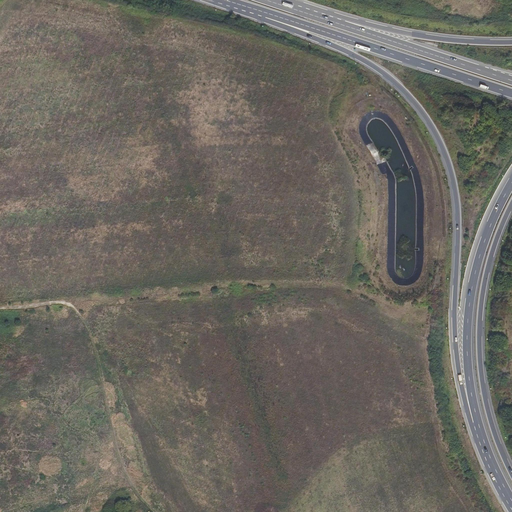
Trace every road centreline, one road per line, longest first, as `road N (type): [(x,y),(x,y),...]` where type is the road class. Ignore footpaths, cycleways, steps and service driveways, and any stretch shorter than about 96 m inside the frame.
road 1 (motorway): [(265,15),(394,80),(442,145),(457,200),(454,331),(462,390),(511,511)]
road 2 (motorway): [(511,177),(478,252),(466,330),(476,415),(511,500)]
road 3 (motorway): [(511,475),(490,423),(478,344),(489,263),(511,203)]
road 4 (trunk): [(265,15),(511,94)]
road 5 (trunk): [(511,80),(341,23)]
road 6 (motorway): [(511,42),(341,23)]
